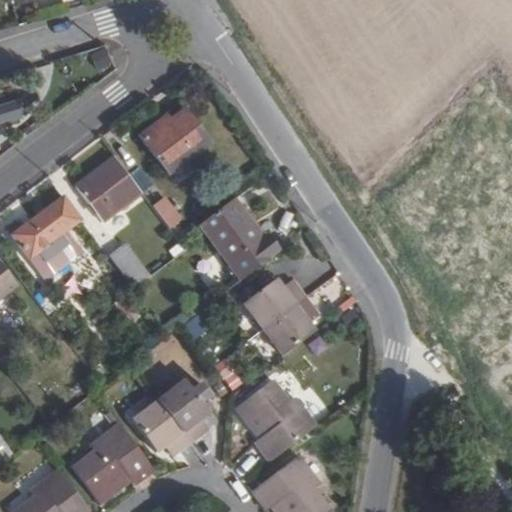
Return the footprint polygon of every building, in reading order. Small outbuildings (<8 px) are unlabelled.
[(60,87),(42,98),(47,107),(65,96),(60,87)] [(0,135),(6,134),(3,124),(30,115),(24,94),(0,101),(0,135)] [(186,110),(144,141),(168,173),(210,142),(186,110)] [(457,162),(474,188),(500,172),(483,146),(457,162)] [(143,193),(115,158),(77,187),(103,222),(143,193)] [(63,233),(82,219),(63,195),(28,221),(24,224),(10,235),(28,259),(38,251),(46,261),(69,242),(63,233)] [(179,241),(189,233),(164,200),(154,207),(179,241)] [(233,201),(198,226),(226,265),(238,281),(275,253),(265,237),(261,240),(233,201)] [(466,224),(476,247),(501,236),(491,213),(466,224)] [(24,224),(28,221),(26,216),(20,221),(24,224)] [(108,257),(132,287),(149,276),(125,246),(108,257)] [(75,250),(63,259),(76,276),(88,267),(75,250)] [(53,273),(46,261),(38,251),(28,259),(44,280),(53,273)] [(0,264),(0,295),(15,284),(0,264)] [(287,349),(319,326),(312,318),(322,310),(296,277),(286,285),(279,275),(250,297),(287,349)] [(511,334),(496,311),(470,328),(488,355),(511,338),(511,334)] [(184,325),(193,340),(214,328),(204,313),(184,325)] [(22,358),(14,365),(27,382),(35,375),(22,358)] [(226,358),(213,366),(230,393),(243,384),(226,358)] [(269,437),(264,443),(273,454),(319,420),(299,392),(293,395),(276,374),(241,401),(265,432),(269,437)] [(188,377),(136,415),(161,448),(169,443),(175,451),(210,423),(204,413),(211,407),(188,377)] [(144,474),(158,464),(124,420),(95,441),(98,446),(77,461),(104,497),(139,469),(144,474)] [(271,494),(275,500),(284,511),(321,511),(333,503),(316,482),(321,475),(300,449),(255,484),(264,497),(271,494)] [(93,511),(95,511),(61,465),(32,487),(36,492),(15,509),(17,511),(93,511)]
